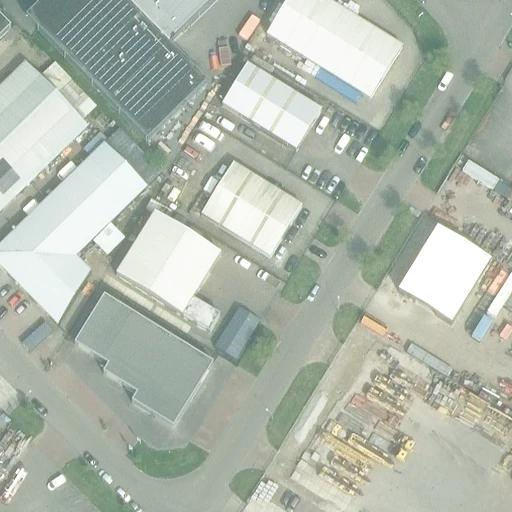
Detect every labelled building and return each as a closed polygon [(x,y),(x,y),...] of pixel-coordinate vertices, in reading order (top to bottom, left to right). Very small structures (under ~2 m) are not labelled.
[(216,0),(67,0),(37,29),(146,141),(205,83),(169,47),(216,0)] [(288,0),(266,36),(369,100),(401,48),(323,0),(288,0)] [(0,37),(10,28),(0,17),(0,37)] [(0,212),(87,128),(25,64),(0,88),(0,212)] [(222,107),(295,152),(320,112),(247,66),(222,107)] [(75,258),(118,216),(147,188),(104,144),(0,245),(0,268),(57,327),(90,274),(75,258)] [(269,259),(301,207),(233,165),(201,216),(269,259)] [(192,301),(220,256),(154,216),(116,277),(208,335),(219,317),(192,301)] [(436,230),(398,293),(448,325),(487,262),(436,230)] [(172,429),(188,404),(212,365),(103,297),(74,345),(107,366),(102,374),(136,395),(131,404),(172,429)] [(239,310),(215,349),(235,361),(259,322),(239,310)]
